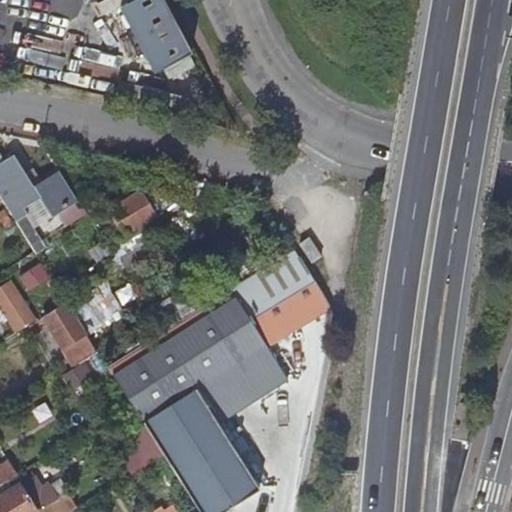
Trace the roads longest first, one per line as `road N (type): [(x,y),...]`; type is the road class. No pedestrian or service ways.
road 1 (primary): [(413,511),(495,0)]
road 2 (primary): [(452,0),(371,511)]
road 3 (residential): [(304,109),(268,169),(0,114)]
road 4 (unclassified): [(511,168),(371,145),(304,109)]
road 5 (secondary): [(480,511),(511,394)]
